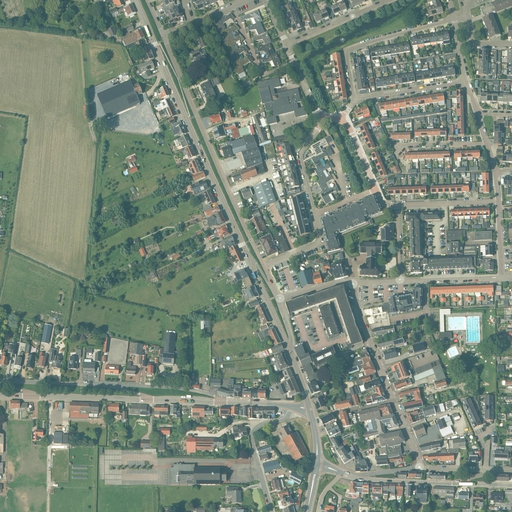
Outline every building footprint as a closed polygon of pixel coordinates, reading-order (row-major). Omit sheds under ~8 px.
[(124,5),(121,0),(111,0),(114,5),(116,5),(117,8),(124,5)] [(161,6),(163,10),(173,6),(172,4),(174,3),(173,0),(167,0),(163,2),(165,5),(161,6)] [(198,11),(204,8),(201,1),(195,3),(193,0),(190,0),(191,2),(194,9),(197,8),(198,11)] [(202,0),(201,1),(204,8),(210,5),(207,0),(202,0)] [(337,5),(340,13),(347,10),(345,7),(348,6),(346,0),(341,0),(343,2),(337,5)] [(433,6),(427,7),(429,17),(443,13),(441,4),(439,4),(438,0),(435,1),(434,0),(431,0),(431,2),(433,6)] [(500,0),(498,1),(502,10),(508,7),(504,0),(500,0)] [(491,4),(492,6),(494,13),(502,10),(498,1),(491,4)] [(283,9),(286,15),(294,12),(291,6),(293,5),(291,2),(285,5),(286,8),(283,9)] [(118,11),(117,12),(119,14),(124,12),(125,14),(126,13),(128,17),(136,13),(132,5),(118,11)] [(327,6),(330,13),(333,12),(334,15),(340,13),(337,5),(331,7),(330,5),(327,6)] [(484,16),(485,18),(491,15),(490,14),(494,13),(492,6),(491,6),(490,5),(480,9),(481,12),(483,17),(484,16)] [(169,14),(170,17),(179,13),(177,8),(174,9),(173,6),(163,10),(166,15),(169,14)] [(319,13),(322,20),(328,18),(327,15),(330,13),(327,6),(324,7),(325,10),(319,13)] [(253,19),(256,24),(260,23),(262,22),(257,11),(243,17),(243,16),(240,17),(241,23),(244,23),(244,20),(253,19)] [(286,15),(289,21),(296,18),(294,12),(286,15)] [(181,17),(179,13),(170,17),(171,19),(167,21),(168,23),(169,22),(170,26),(180,21),(179,18),(181,17)] [(316,23),(322,20),(319,13),(313,15),(312,13),(309,14),(312,21),(315,20),(316,23)] [(219,33),(221,32),(226,30),(223,24),(231,19),(232,21),(235,19),(231,14),(228,16),(229,16),(214,22),(219,33)] [(482,19),(485,26),(494,23),(491,15),(485,18),(482,19)] [(289,21),(291,27),(299,23),(296,18),(289,21)] [(256,30),(258,36),(265,33),(260,23),(256,24),(248,28),(248,27),(245,28),(246,34),(249,34),(249,31),(256,30)] [(301,29),(299,23),(291,27),(294,33),(297,31),(298,34),(304,32),(303,29),(301,29)] [(485,26),(487,32),(497,29),(494,23),(485,26)] [(221,32),(226,42),(232,40),(230,34),(235,30),(237,31),(239,30),(235,24),(233,26),(226,30),(221,32)] [(134,29),(132,25),(121,30),(123,34),(134,29)] [(108,30),(109,33),(111,37),(117,35),(115,30),(114,28),(112,28),(108,30)] [(499,35),(497,29),(487,32),(490,39),(499,35)] [(129,38),(122,40),(125,46),(144,38),(141,31),(128,36),(129,38)] [(263,40),(265,46),(269,44),(271,43),(267,32),(265,33),(258,36),(253,38),(252,38),(250,39),(251,45),(254,44),(253,42),(263,40)] [(203,35),(196,38),(197,41),(201,49),(201,50),(208,47),(204,38),(203,35)] [(228,54),(231,53),(235,51),(232,46),(240,40),(242,42),(244,40),(240,35),(238,37),(232,40),(226,42),(224,43),(228,54)] [(151,52),(149,48),(144,50),(141,41),(136,43),(140,52),(144,63),(154,59),(152,55),(151,52)] [(265,52),(268,57),(274,55),(269,44),(265,46),(257,49),(254,50),(255,56),(258,55),(258,53),(265,52)] [(231,53),(235,64),(236,64),(241,61),(239,56),(245,51),(246,53),(249,51),(245,46),(243,47),(242,48),(235,51),(231,53)] [(372,62),(379,60),(378,57),(377,49),(370,50),(372,62)] [(203,56),(200,50),(189,55),(191,59),(193,59),(199,72),(209,67),(204,56),(203,56)] [(276,54),(274,55),(268,57),(262,60),(259,60),(260,67),(263,66),(263,63),(272,62),(274,67),(281,65),(276,54)] [(247,58),(241,61),(236,64),(235,64),(233,65),(238,76),(240,80),(246,77),(244,73),(242,67),(250,62),(251,64),(253,62),(250,56),(247,58)] [(352,60),(354,66),(362,65),(361,58),(352,60)] [(140,66),(143,73),(154,69),(151,62),(140,66)] [(407,75),(408,84),(415,82),(413,74),(407,75)] [(212,81),(213,86),(214,87),(220,84),(218,78),(212,81)] [(262,105),(264,104),(266,113),(272,111),(273,117),(266,119),(267,126),(277,124),(275,117),(294,112),(295,119),(307,116),(305,108),(298,109),(297,104),(301,103),(298,89),(275,95),(273,89),(281,88),(278,78),(266,81),(257,83),(262,105)] [(138,85),(133,87),(130,81),(97,95),(107,119),(141,104),(137,96),(142,94),(138,85)] [(208,83),(200,86),(204,94),(203,95),(204,96),(208,104),(213,101),(212,98),(216,97),(215,96),(211,87),(209,82),(208,83)] [(163,111),(172,107),(169,99),(163,101),(162,99),(169,96),(165,87),(157,91),(157,92),(156,92),(157,94),(158,94),(160,99),(159,100),(153,103),(155,106),(161,104),(163,110),(163,111)] [(480,102),(486,103),(486,94),(481,94),(481,89),(478,89),(477,96),(480,96),(480,102)] [(347,99),(346,93),(338,94),(339,98),(334,99),(334,101),(339,100),(339,101),(347,99)] [(380,112),(386,111),(385,103),(376,105),(377,111),(378,115),(381,114),(380,112)] [(175,115),(172,107),(163,111),(164,114),(166,113),(168,116),(169,116),(169,117),(175,115)] [(361,110),(364,117),(370,114),(367,107),(361,110)] [(358,120),(364,117),(361,110),(354,112),(358,120)] [(212,126),(224,122),(221,114),(209,119),(210,122),(209,123),(210,125),(211,125),(212,126)] [(253,117),(262,143),(267,141),(258,115),(253,117)] [(186,134),(180,122),(174,125),(176,128),(171,130),(174,136),(179,134),(180,137),(186,134)] [(223,127),(213,130),(216,139),(226,136),(225,135),(231,134),(233,139),(240,137),(244,136),(245,137),(255,135),(252,127),(252,126),(247,128),(238,130),(238,128),(236,124),(234,124),(228,126),(223,127)] [(359,128),(362,133),(368,130),(370,129),(369,126),(368,124),(365,125),(359,128)] [(362,133),(364,139),(370,136),(368,130),(362,133)] [(177,140),(174,141),(176,147),(180,146),(181,145),(183,149),(191,146),(189,141),(187,136),(186,136),(177,140)] [(311,146),(317,156),(323,153),(319,147),(327,143),(328,145),(333,142),(330,136),(325,138),(324,139),(325,139),(311,146)] [(364,139),(366,145),(373,142),(370,136),(364,139)] [(229,147),(222,150),(225,159),(230,158),(233,157),(233,155),(237,154),(242,153),(247,169),(262,165),(253,137),(228,145),(229,147)] [(366,145),(369,151),(379,147),(377,144),(374,146),(373,142),(366,145)] [(282,152),(282,153),(290,151),(288,145),(283,146),(282,143),(276,144),(277,149),(281,148),(282,152)] [(184,156),(187,155),(189,159),(195,156),(192,148),(182,152),(184,156)] [(311,159),(317,170),(323,166),(320,160),(327,156),(328,158),(333,155),(330,149),(323,153),(317,156),(317,157),(311,159)] [(473,152),(473,158),(479,158),(479,160),(479,161),(483,161),(483,157),(481,157),(481,154),(480,154),(480,151),(479,151),(479,150),(473,150),(473,152)] [(282,154),(283,158),(284,159),(291,157),(290,151),(282,153),(282,152),(278,152),(278,155),(282,154)] [(371,155),(373,161),(380,159),(378,155),(381,154),(380,151),(371,155)] [(502,156),(502,159),(502,163),(503,164),(505,164),(505,163),(508,163),(508,155),(508,152),(505,152),(505,155),(502,155),(502,153),(496,153),(496,156),(502,156)] [(373,161),(376,167),(382,164),(380,159),(373,161)] [(190,167),(189,167),(193,176),(197,174),(203,172),(202,171),(198,162),(197,160),(191,162),(189,163),(190,166),(190,167)] [(320,181),(326,178),(323,172),(330,168),(331,169),(333,168),(330,162),(323,166),(317,170),(314,171),(320,181)] [(376,167),(379,173),(385,170),(382,164),(376,167)] [(243,181),(258,176),(265,173),(262,165),(240,172),(241,174),(232,177),(234,183),(242,180),(243,181)] [(386,173),(385,170),(379,173),(381,179),(390,175),(389,172),(386,173)] [(195,182),(205,177),(203,172),(192,177),(189,179),(191,181),(193,180),(195,182)] [(317,183),(323,193),(329,190),(326,184),(333,180),(334,181),(336,180),(333,174),(326,178),(320,181),(317,183)] [(288,178),(289,182),(290,183),(297,181),(296,175),(288,177),(288,176),(284,177),(284,179),(288,178)] [(287,189),(288,192),(295,190),(295,188),(299,187),(297,181),(290,183),(289,182),(285,183),(286,185),(290,184),(291,188),(287,189)] [(208,190),(207,186),(206,183),(205,183),(205,182),(200,185),(199,183),(191,186),(195,195),(202,192),(208,190)] [(246,189),(241,191),(244,199),(252,196),(255,203),(258,202),(259,205),(260,208),(276,202),(275,199),(268,182),(253,188),(253,189),(250,190),(246,191),(246,189)] [(456,186),(456,193),(469,193),(469,186),(468,186),(468,183),(465,183),(465,186),(456,186)] [(329,190),(323,193),(320,195),(326,205),(332,202),(328,196),(336,192),(337,193),(339,192),(336,186),(329,190)] [(208,204),(209,206),(211,205),(215,203),(210,191),(203,194),(206,201),(204,201),(206,205),(208,204)] [(295,198),(290,200),(291,205),(302,202),(301,197),(298,197),(298,196),(294,197),(295,198)] [(326,242),(328,253),(340,250),(338,239),(337,240),(335,235),(366,223),(364,220),(382,212),(378,204),(374,196),(359,202),(360,205),(359,206),(358,204),(332,215),(333,216),(331,216),(331,215),(320,220),(326,242)] [(206,218),(220,212),(217,206),(211,209),(210,206),(202,209),(206,218)] [(266,231),(257,210),(251,213),(254,219),(251,220),(257,235),(266,231)] [(214,221),(211,222),(213,226),(213,227),(216,225),(217,226),(219,225),(224,223),(225,222),(221,213),(220,213),(212,217),(214,221)] [(409,223),(410,258),(413,258),(413,260),(413,261),(410,262),(411,274),(422,273),(422,270),(425,270),(425,271),(474,269),(474,267),(475,267),(475,268),(475,258),(463,258),(462,243),(447,244),(447,259),(423,259),(423,249),(426,249),(426,247),(423,247),(423,241),(426,241),(426,238),(423,238),(422,232),(426,232),(426,230),(422,230),(422,221),(440,220),(440,214),(421,215),(419,215),(406,215),(406,223),(409,223)] [(225,226),(212,231),(213,232),(213,231),(216,238),(220,237),(220,239),(230,235),(227,229),(228,228),(227,226),(226,226),(225,226)] [(380,230),(381,242),(390,242),(390,238),(393,238),(393,226),(385,226),(385,230),(380,230)] [(309,229),(299,231),(300,237),(304,236),(304,237),(308,236),(307,235),(310,234),(309,229)] [(260,240),(268,257),(278,253),(279,256),(289,251),(280,231),(260,240)] [(462,231),(449,231),(446,231),(446,240),(462,240),(462,231)] [(491,232),(474,233),(474,242),(492,241),(491,232)] [(226,250),(227,250),(236,246),(234,242),(231,236),(223,240),(225,246),(224,247),(226,250)] [(360,266),(359,270),(361,270),(361,273),(359,273),(358,274),(358,273),(358,275),(377,277),(381,275),(381,270),(377,268),(375,267),(376,254),(382,254),(382,243),(359,244),(359,254),(367,254),(367,259),(366,259),(366,267),(360,266)] [(232,252),(234,256),(236,260),(235,261),(236,264),(243,261),(236,246),(227,250),(229,254),(232,252)] [(480,246),(463,247),(463,258),(475,257),(475,260),(479,260),(481,260),(480,246)] [(483,260),(484,264),(485,264),(485,272),(493,271),(493,263),(490,263),(490,260),(483,260)] [(328,271),(332,276),(333,281),(335,280),(331,266),(329,266),(328,263),(324,264),(324,261),(320,262),(322,273),(324,274),(325,274),(326,272),(328,271)] [(331,266),(335,280),(348,278),(346,271),(348,271),(348,269),(346,269),(344,262),(331,265),(331,266)] [(235,284),(240,282),(248,278),(245,270),(231,276),(235,284)] [(302,289),(306,287),(311,286),(307,271),(302,273),(301,270),(299,271),(297,272),(301,288),(302,288),(302,289)] [(311,286),(317,284),(322,283),(319,272),(314,274),(313,270),(307,271),(311,286)] [(242,289),(245,288),(245,289),(252,286),(250,283),(251,283),(248,278),(240,282),(241,284),(240,284),(242,289)] [(254,286),(245,291),(245,290),(242,292),(245,298),(247,302),(259,296),(254,286)] [(289,303),(285,304),(287,310),(289,316),(290,319),(293,318),(292,317),(292,315),(307,309),(310,309),(311,308),(313,307),(318,306),(319,310),(327,332),(329,339),(339,336),(344,334),(347,333),(350,343),(347,344),(345,345),(347,350),(352,348),(351,347),(362,344),(361,341),(361,339),(359,334),(359,332),(358,332),(357,329),(355,323),(355,322),(352,314),(351,311),(347,301),(346,297),(345,296),(345,295),(345,294),(343,287),(328,291),(310,297),(308,298),(307,297),(304,298),(302,299),(301,299),(299,299),(297,300),(294,301),(291,302),(289,303)] [(382,306),(381,307),(382,313),(388,312),(388,314),(391,313),(391,315),(392,315),(391,314),(396,313),(396,314),(400,314),(400,313),(403,313),(403,312),(407,311),(407,312),(408,312),(407,311),(412,310),(412,311),(416,310),(415,308),(416,308),(419,307),(420,307),(420,308),(421,308),(421,304),(421,299),(422,299),(422,289),(412,290),(412,291),(412,294),(412,295),(413,296),(412,296),(411,295),(410,295),(406,296),(400,297),(398,298),(398,299),(397,299),(397,298),(388,299),(388,300),(389,302),(389,304),(382,305),(382,306)] [(256,308),(262,320),(261,320),(261,322),(262,321),(264,325),(270,322),(263,305),(256,308)] [(375,307),(365,309),(366,315),(372,314),(372,315),(378,314),(382,314),(381,307),(375,308),(375,307)] [(44,325),(40,343),(43,344),(48,345),(50,333),(51,326),(44,325)] [(402,328),(401,325),(393,327),(371,330),(373,337),(394,333),(394,329),(402,328)] [(273,330),(272,328),(258,334),(261,342),(269,339),(269,340),(271,339),(274,346),(281,343),(274,329),(273,330)] [(160,349),(160,355),(163,355),(163,365),(173,366),(174,355),(175,335),(175,332),(174,332),(167,331),(166,334),(165,334),(164,349),(160,349)] [(420,331),(407,335),(409,340),(421,337),(421,336),(421,333),(420,331)] [(402,336),(376,343),(378,349),(393,345),(394,347),(404,344),(402,336)] [(422,343),(412,346),(414,354),(424,351),(423,347),(422,344),(422,343)] [(131,355),(142,356),(143,345),(132,344),(131,355)] [(269,357),(273,355),(284,350),(281,344),(266,351),(269,357)] [(306,372),(306,373),(306,372),(312,370),(310,364),(312,363),(312,362),(310,357),(308,354),(305,355),(301,346),(294,349),(302,367),(304,373),(306,372)] [(332,347),(310,357),(315,368),(337,359),(332,347)] [(359,370),(358,367),(363,365),(370,362),(367,352),(366,353),(365,349),(361,351),(362,354),(360,355),(360,357),(352,360),(341,364),(344,371),(347,370),(348,375),(359,371),(359,370)] [(394,349),(383,353),(385,361),(397,357),(394,349)] [(70,357),(69,369),(77,369),(77,358),(81,358),(81,350),(76,350),(76,357),(70,357)] [(50,352),(49,361),(52,362),(51,368),(53,368),(53,369),(53,370),(56,370),(57,369),(59,369),(60,365),(61,364),(61,362),(61,361),(60,361),(61,358),(58,357),(58,356),(57,356),(55,355),(56,353),(50,352)] [(276,361),(273,362),(270,363),(271,365),(274,364),(277,363),(277,364),(287,360),(283,352),(274,356),(276,361)] [(15,358),(13,366),(14,366),(15,367),(17,368),(18,367),(20,367),(23,353),(19,353),(18,358),(15,358)] [(32,369),(34,361),(34,357),(27,356),(25,368),(28,369),(29,370),(30,370),(31,369),(32,369)] [(290,368),(287,360),(277,364),(279,369),(277,370),(278,372),(290,368)] [(417,368),(414,370),(416,375),(440,365),(438,360),(428,364),(417,368)] [(147,367),(147,374),(149,375),(150,375),(151,375),(154,375),(154,367),(155,367),(155,363),(147,363),(147,361),(142,361),(142,367),(146,368),(146,367),(147,367)] [(358,367),(359,370),(362,368),(364,372),(373,368),(371,362),(364,365),(363,365),(358,367)] [(94,373),(95,363),(84,363),(83,372),(94,373)] [(136,367),(131,367),(131,363),(127,363),(127,375),(135,376),(136,367)] [(390,367),(392,372),(395,372),(398,381),(411,376),(409,371),(407,372),(403,363),(390,367)] [(105,374),(112,374),(118,375),(119,366),(106,366),(105,374)] [(411,383),(434,374),(437,382),(445,379),(442,371),(440,366),(393,384),(396,391),(412,385),(411,383)] [(364,372),(366,377),(375,373),(373,368),(364,372)] [(282,372),(286,381),(294,378),(290,369),(282,372)] [(322,379),(320,374),(319,372),(314,374),(312,370),(306,373),(306,372),(306,373),(310,383),(306,385),(311,396),(320,392),(316,382),(322,379)] [(366,377),(358,379),(360,385),(364,384),(371,381),(369,376),(366,377)] [(300,393),(294,378),(286,381),(283,382),(285,389),(286,391),(289,390),(290,394),(291,394),(292,396),(300,393)] [(380,385),(378,379),(371,381),(364,384),(366,391),(380,385)] [(434,384),(435,390),(447,387),(447,386),(447,383),(446,384),(445,380),(442,381),(442,382),(434,384)] [(283,384),(278,386),(281,395),(286,393),(283,384)] [(233,390),(234,398),(242,398),(242,390),(241,390),(241,386),(233,386),(233,390)] [(376,393),(376,394),(376,395),(377,395),(377,397),(385,395),(381,386),(372,390),(373,394),(376,393)] [(258,391),(258,399),(265,399),(265,390),(266,387),(262,387),(261,389),(259,389),(259,391),(258,391)] [(414,398),(414,400),(420,398),(418,388),(399,394),(400,400),(407,398),(407,400),(411,399),(414,398)] [(233,398),(234,398),(233,390),(229,389),(229,392),(226,392),(226,391),(218,389),(217,395),(226,398),(233,398)] [(243,389),(242,398),(251,399),(251,393),(247,393),(247,390),(243,389)] [(316,400),(313,401),(317,411),(325,407),(322,398),(323,398),(323,397),(327,396),(326,391),(322,393),(314,395),(316,400)] [(365,398),(365,401),(366,405),(387,400),(385,395),(377,397),(377,395),(376,395),(365,398)] [(402,405),(405,413),(418,410),(420,410),(420,408),(423,407),(420,398),(414,400),(415,402),(402,405)] [(344,402),(334,404),(335,411),(352,407),(355,406),(352,399),(350,400),(343,401),(344,402)] [(19,401),(9,401),(9,409),(19,409),(27,409),(27,404),(19,404),(19,401)] [(464,406),(466,411),(473,407),(472,405),(474,404),(473,402),(464,406)] [(69,412),(69,417),(69,418),(88,419),(97,419),(97,415),(98,404),(69,403),(69,412)] [(378,408),(377,408),(379,418),(380,418),(392,415),(389,404),(388,404),(388,405),(377,407),(378,408)] [(108,414),(112,414),(112,413),(119,413),(119,405),(108,405),(108,414)] [(417,411),(420,421),(425,419),(424,418),(441,413),(438,405),(422,410),(420,410),(418,410),(417,411)] [(129,406),(129,414),(149,415),(149,409),(146,409),(147,407),(129,406)] [(152,406),(152,411),(154,411),(154,419),(159,420),(159,416),(168,416),(168,406),(154,406),(152,406)] [(170,416),(176,416),(176,418),(180,418),(180,415),(179,415),(180,409),(177,409),(177,406),(170,406),(170,416)] [(197,407),(192,407),(192,418),(205,418),(205,415),(213,416),(213,409),(205,409),(205,407),(197,407)] [(220,408),(220,417),(225,417),(225,418),(229,418),(230,408),(220,408)] [(248,409),(247,409),(248,420),(254,420),(256,420),(256,415),(259,415),(259,412),(261,412),(264,412),(264,414),(265,414),(266,414),(266,415),(272,415),(274,415),(274,408),(248,409)] [(247,409),(238,409),(238,413),(239,413),(239,417),(241,417),(247,417),(247,409)] [(410,425),(420,421),(417,411),(418,410),(405,413),(410,425)] [(468,415),(470,420),(477,416),(476,414),(478,413),(477,411),(468,415)] [(346,412),(339,414),(341,421),(342,421),(348,420),(348,419),(349,419),(350,419),(352,418),(353,418),(354,424),(357,423),(355,414),(352,415),(351,413),(347,414),(347,413),(346,414),(346,412)] [(328,416),(328,415),(320,419),(323,425),(334,420),(331,415),(328,416)] [(426,423),(412,428),(416,439),(417,439),(420,446),(430,442),(442,439),(441,438),(445,436),(446,438),(453,436),(454,436),(450,426),(452,425),(449,417),(447,417),(447,415),(439,418),(440,421),(437,422),(438,425),(436,425),(429,428),(427,423),(426,423)] [(371,421),(372,429),(373,431),(378,430),(379,435),(379,436),(385,435),(383,425),(386,424),(387,429),(388,429),(398,427),(393,416),(385,418),(385,417),(375,419),(375,420),(371,421)] [(341,421),(343,428),(352,425),(351,423),(349,423),(348,420),(342,421),(341,421)] [(482,422),(481,420),(472,424),(474,429),(481,425),(480,422),(482,422)] [(341,435),(340,433),(335,423),(325,428),(329,438),(336,434),(337,436),(341,435)] [(233,427),(234,436),(234,439),(247,437),(246,428),(243,428),(242,425),(233,427)] [(293,434),(288,425),(277,431),(294,463),(309,456),(296,432),(293,434)] [(158,451),(165,451),(164,435),(170,435),(170,429),(161,429),(157,430),(158,447),(158,451)] [(362,434),(363,438),(363,439),(364,439),(379,435),(378,430),(373,431),(373,432),(367,433),(362,434)] [(31,441),(32,441),(38,441),(38,437),(42,437),(42,431),(35,431),(35,433),(33,433),(33,434),(32,434),(31,441)] [(379,436),(381,447),(381,448),(385,447),(386,453),(388,459),(399,456),(397,444),(405,443),(401,432),(385,435),(379,436)] [(53,433),(53,444),(61,445),(62,433),(53,433)] [(187,439),(187,451),(214,451),(214,448),(223,448),(223,440),(214,440),(214,439),(190,439),(190,437),(187,437),(187,439)] [(331,442),(336,452),(343,448),(341,445),(340,446),(336,439),(331,442)] [(449,449),(450,454),(453,454),(458,453),(458,449),(466,449),(465,444),(468,444),(469,443),(468,440),(467,439),(465,440),(465,439),(452,440),(452,441),(449,441),(449,449)] [(421,452),(430,450),(432,450),(433,451),(434,451),(436,451),(436,450),(436,449),(440,448),(439,442),(418,446),(421,452)] [(257,450),(259,456),(267,454),(273,452),(273,451),(270,446),(259,449),(257,450)] [(355,446),(349,448),(350,449),(351,452),(352,453),(353,456),(358,453),(357,451),(355,446)] [(494,451),(494,459),(508,460),(508,457),(508,455),(510,455),(511,447),(508,447),(505,447),(504,451),(494,451)] [(343,448),(336,452),(339,456),(345,452),(343,448)] [(440,454),(441,462),(454,461),(453,454),(450,454),(449,449),(446,450),(446,454),(440,454)] [(344,465),(354,458),(351,453),(347,455),(345,452),(339,456),(344,465)] [(358,453),(353,456),(354,458),(355,461),(355,465),(355,473),(367,472),(367,464),(364,460),(362,460),(358,453)] [(428,455),(422,456),(423,459),(428,459),(428,462),(441,462),(440,454),(436,455),(428,455)] [(375,457),(376,466),(387,465),(387,456),(375,457)] [(278,460),(262,465),(264,470),(265,473),(266,473),(269,472),(271,471),(274,470),(279,469),(280,468),(278,460)] [(169,468),(169,485),(187,485),(194,485),(194,486),(194,485),(198,485),(198,486),(199,486),(199,485),(202,485),(202,486),(203,486),(203,485),(207,485),(207,486),(207,485),(211,485),(215,485),(216,485),(219,485),(220,485),(220,481),(221,481),(221,482),(222,482),(222,481),(226,481),(226,482),(226,472),(222,472),(221,472),(220,472),(220,468),(219,468),(219,469),(216,469),(216,468),(215,468),(215,469),(211,469),(211,468),(211,469),(207,469),(207,468),(206,468),(206,469),(203,469),(203,468),(202,468),(202,469),(199,469),(199,468),(198,468),(198,469),(194,469),(194,467),(194,465),(194,466),(182,465),(180,464),(179,465),(177,464),(176,465),(173,465),(173,467),(173,468),(169,468)] [(291,473),(288,480),(299,485),(302,478),(303,477),(292,472),(291,473)] [(276,479),(272,480),(274,491),(276,490),(276,492),(280,491),(280,490),(281,489),(279,481),(278,481),(277,479),(276,479)] [(355,493),(362,493),(362,484),(356,484),(350,483),(349,493),(355,493)] [(362,484),(362,493),(362,495),(363,495),(363,494),(368,494),(368,490),(372,490),(372,489),(372,484),(362,484)] [(372,489),(372,490),(372,494),(382,494),(382,484),(372,484),(372,489)] [(416,500),(421,500),(426,500),(427,486),(416,486),(416,500)] [(444,498),(445,498),(446,487),(443,487),(433,487),(433,493),(436,493),(436,496),(441,496),(445,497),(444,498)] [(446,487),(445,498),(445,497),(453,497),(454,488),(446,487)] [(238,488),(227,488),(227,496),(232,496),(232,499),(231,499),(230,500),(230,502),(230,503),(232,503),(241,503),(241,492),(238,492),(238,488)] [(280,499),(289,496),(293,496),(291,490),(287,491),(278,493),(280,499)] [(490,493),(490,501),(490,504),(493,504),(493,503),(502,504),(503,494),(490,493)] [(291,497),(280,500),(282,506),(290,504),(290,506),(294,504),(293,501),(292,501),(291,497)]
